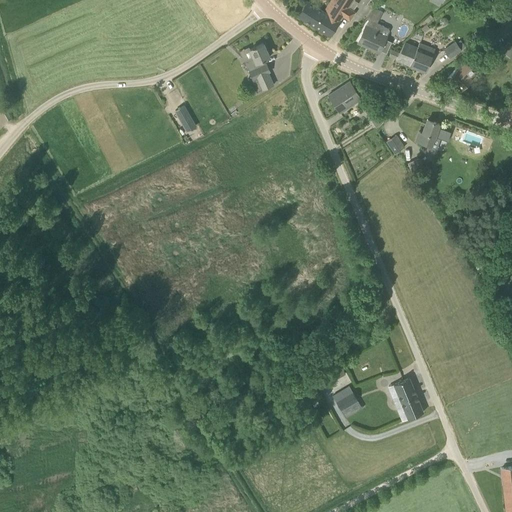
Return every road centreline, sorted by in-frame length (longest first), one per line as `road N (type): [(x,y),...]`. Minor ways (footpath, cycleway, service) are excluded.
road 1 (unclassified): [(485,511),(305,79),(315,47)]
road 2 (unclassified): [(0,152),(42,107),(67,93),(160,79),(266,8)]
road 3 (tertiary): [(508,124),(315,47)]
road 4 (track): [(460,452),(350,511)]
